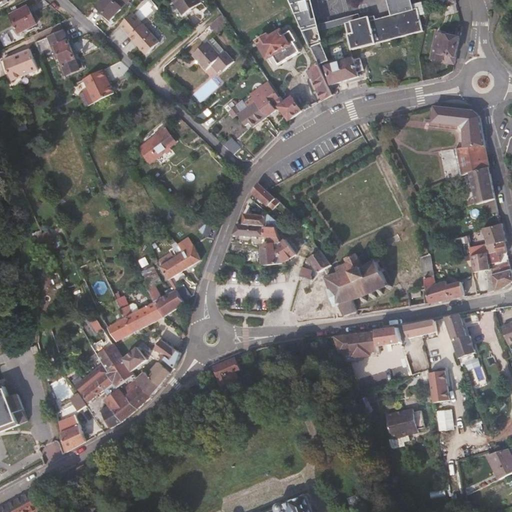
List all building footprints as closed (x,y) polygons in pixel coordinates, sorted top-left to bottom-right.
[(111,22),(132,0),(131,0),(105,0),(98,8),(111,22)] [(202,4),(198,0),(173,0),(184,16),(202,4)] [(288,0),(307,43),(321,40),(310,0),(288,0)] [(352,49),(422,31),(424,30),(418,9),(413,10),(410,0),(385,0),(390,16),(374,21),(370,22),(369,17),(345,23),(349,37),(352,49)] [(457,5),(455,0),(439,0),(441,9),(457,5)] [(38,26),(28,7),(10,16),(20,34),(38,26)] [(217,35),(229,24),(223,16),(211,27),(217,35)] [(159,44),(142,26),(128,38),(145,57),(159,44)] [(80,70),(64,31),(36,43),(42,57),(53,53),(57,61),(61,60),(67,76),(80,70)] [(300,53),(295,43),(297,42),(291,33),(285,36),(282,31),(270,38),(268,36),(257,43),(268,61),(275,57),(279,66),(300,53)] [(455,65),(461,39),(443,35),(442,34),(436,33),(431,61),(455,65)] [(222,58),(216,51),(209,44),(194,57),(207,71),(214,65),(223,74),(231,66),(223,57),(222,58)] [(329,62),(322,46),(310,49),(316,61),(319,66),(329,62)] [(37,62),(31,51),(6,61),(13,80),(40,69),(37,62)] [(354,63),(353,59),(326,68),(332,86),(359,78),(357,73),(354,63)] [(364,71),(361,61),(354,63),(357,73),(364,71)] [(333,97),(319,66),(312,69),(316,78),(314,79),(316,84),(315,85),(322,101),(323,101),(333,97)] [(115,95),(111,87),(113,85),(107,70),(84,80),(89,91),(80,95),(87,109),(115,95)] [(277,110),(279,109),(289,122),(302,112),(292,98),(284,103),(282,99),(281,100),(279,96),(278,96),(277,92),(269,82),(260,88),(277,110)] [(277,110),(260,88),(257,91),(259,94),(256,96),(258,100),(255,103),(267,120),(277,111),(277,110)] [(242,112),(255,103),(258,100),(256,96),(259,94),(257,91),(252,95),(254,98),(246,104),(244,101),(238,107),(242,112)] [(267,120),(255,103),(242,112),(241,114),(236,108),(229,114),(234,120),(238,117),(247,128),(251,125),(254,129),(267,120)] [(490,169),(483,133),(481,118),(474,112),(434,108),(433,125),(461,128),(463,131),(465,149),(440,153),(446,184),(471,173),(490,169)] [(168,155),(173,152),(170,149),(177,144),(164,128),(156,133),(158,136),(140,150),(151,164),(166,153),(168,155)] [(227,150),(234,145),(230,141),(224,147),(227,150)] [(253,160),(242,148),(239,151),(234,145),(227,150),(236,157),(240,160),(244,162),(249,162),(251,161),(253,160)] [(495,194),(490,169),(471,173),(476,200),(495,194)] [(274,211),(281,204),(277,200),(259,184),(257,187),(252,193),(270,207),(274,211)] [(478,205),(496,200),(495,194),(476,200),(478,205)] [(278,225),(279,223),(270,215),(267,218),(245,216),(244,226),(277,228),(278,225)] [(212,229),(198,216),(192,222),(208,239),(209,239),(212,229)] [(507,242),(502,225),(483,230),(487,246),(471,248),(473,257),(488,255),(497,253),(494,245),(505,243),(507,242)] [(280,241),(278,231),(277,230),(277,228),(244,226),(238,226),(234,236),(270,239),(270,246),(263,247),(265,267),(284,263),(285,263),(282,259),(276,249),(282,245),(281,244),(280,241)] [(202,262),(195,248),(190,239),(179,246),(185,253),(175,260),(183,273),(202,262)] [(285,263),(294,258),(296,256),(286,242),(282,245),(276,249),(282,259),(285,263)] [(508,254),(505,243),(494,245),(497,253),(488,255),(490,265),(500,263),(499,255),(508,254)] [(332,266),(321,252),(309,260),(310,261),(308,262),(312,268),(314,267),(319,274),(332,266)] [(392,286),(387,284),(382,274),(382,273),(385,272),(384,269),(381,271),(378,265),(378,264),(381,262),(379,260),(377,261),(375,259),(372,261),(372,263),(363,268),(357,255),(345,260),(347,265),(337,269),(339,275),(330,278),(328,276),(326,277),(332,290),(331,292),(337,308),(340,307),(344,317),(358,313),(355,302),(362,299),(364,304),(368,303),(365,297),(371,295),(373,300),(377,298),(375,293),(378,292),(381,297),(384,295),(382,290),(385,288),(391,290),(392,286)] [(490,265),(488,255),(473,257),(476,273),(485,272),(490,270),(490,265)] [(239,267),(241,259),(228,256),(226,264),(239,267)] [(435,277),(431,257),(421,259),(425,280),(435,277)] [(152,268),(150,262),(144,265),(142,260),(138,262),(143,273),(152,268)] [(176,277),(183,273),(175,260),(162,268),(170,281),(177,291),(185,303),(192,297),(185,287),(183,289),(176,277)] [(473,277),(471,268),(470,265),(469,263),(456,265),(460,279),(473,277)] [(495,275),(511,270),(511,265),(493,270),(495,275)] [(311,275),(312,271),(303,268),(300,276),(308,278),(307,279),(312,280),(313,277),(311,275)] [(511,283),(511,270),(495,275),(493,270),(490,270),(485,272),(488,285),(495,284),(496,291),(503,290),(511,283)] [(165,319),(185,304),(185,303),(177,291),(163,300),(156,286),(162,283),(158,275),(146,280),(156,303),(165,319)] [(465,297),(461,282),(447,286),(447,283),(436,285),(435,277),(425,280),(430,304),(465,297)] [(496,291),(495,284),(488,285),(489,293),(496,291)] [(133,315),(125,297),(117,300),(126,319),(133,315)] [(137,333),(165,319),(156,303),(133,315),(126,319),(137,333)] [(468,336),(463,316),(446,319),(454,340),(468,336)] [(97,319),(92,322),(98,332),(103,328),(97,319)] [(137,333),(126,319),(109,329),(119,343),(137,333)] [(438,333),(437,327),(436,322),(405,328),(410,339),(438,333)] [(511,324),(503,328),(510,346),(511,345),(511,324)] [(378,348),(402,344),(398,329),(375,332),(375,334),(336,339),(341,355),(353,353),(353,359),(379,356),(378,348)] [(96,354),(113,343),(109,336),(92,347),(96,354)] [(472,347),(468,336),(454,340),(458,351),(472,347)] [(477,354),(475,347),(471,336),(468,336),(472,347),(458,351),(461,359),(475,355),(477,354)] [(177,367),(182,355),(162,341),(156,351),(162,356),(161,358),(176,369),(177,367)] [(125,361),(113,343),(96,354),(104,367),(110,374),(107,377),(118,390),(119,389),(135,376),(133,373),(125,361)] [(148,361),(139,349),(125,361),(133,373),(148,361)] [(240,379),(238,372),(242,371),(237,360),(215,369),(223,388),(238,381),(240,379)] [(161,388),(172,375),(159,364),(151,374),(153,376),(151,378),(161,388)] [(83,395),(97,385),(104,392),(110,400),(107,402),(110,407),(123,424),(138,410),(126,397),(119,389),(118,390),(107,377),(110,374),(104,367),(87,380),(86,379),(77,387),(83,395)] [(77,387),(86,379),(84,377),(81,378),(79,375),(77,371),(70,376),(77,387)] [(445,371),(428,373),(432,403),(449,401),(445,371)] [(161,388),(151,378),(146,374),(138,380),(141,384),(153,397),(161,388)] [(138,410),(153,397),(141,384),(126,397),(138,410)] [(89,404),(104,392),(97,385),(83,395),(89,404)] [(0,434),(21,426),(29,423),(19,396),(10,399),(6,388),(1,390),(0,387),(0,434)] [(87,407),(79,395),(71,400),(79,413),(87,407)] [(123,424),(110,407),(102,412),(112,430),(123,424)] [(406,447),(405,443),(411,441),(410,436),(420,434),(419,430),(425,428),(421,412),(414,413),(413,410),(388,415),(393,439),(391,440),(392,448),(395,449),(406,447)] [(451,410),(437,411),(439,431),(453,429),(451,410)] [(87,443),(83,431),(75,416),(59,423),(67,454),(87,443)] [(511,475),(511,455),(509,450),(488,456),(500,481),(511,475)] [(38,511),(37,508),(46,503),(38,488),(0,509),(0,511),(38,511)] [(314,511),(308,496),(285,505),(282,504),(279,504),(276,507),(275,510),(270,511),(314,511)]
